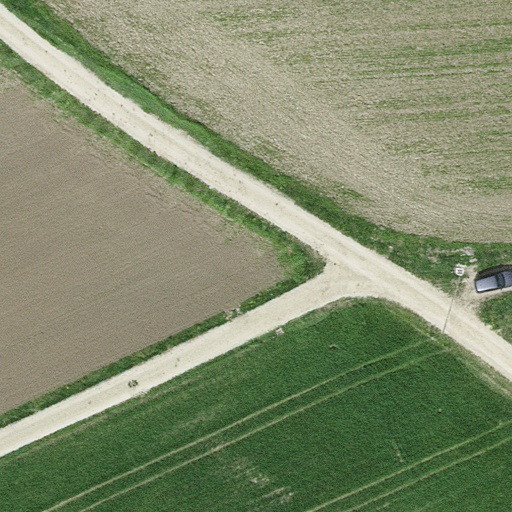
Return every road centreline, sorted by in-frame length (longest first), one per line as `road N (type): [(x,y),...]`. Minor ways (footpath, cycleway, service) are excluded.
road 1 (track): [(511,365),(47,60),(0,20)]
road 2 (track): [(0,441),(370,267)]
